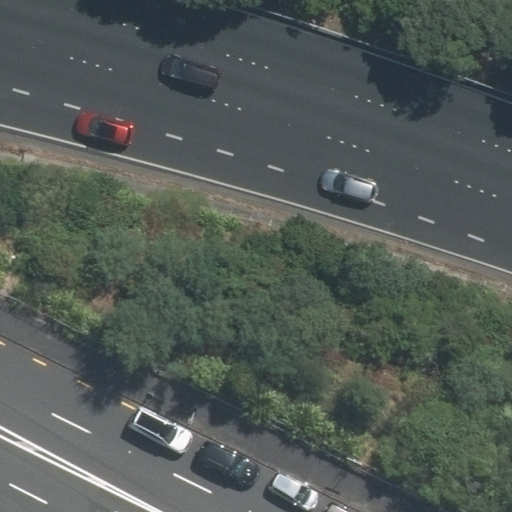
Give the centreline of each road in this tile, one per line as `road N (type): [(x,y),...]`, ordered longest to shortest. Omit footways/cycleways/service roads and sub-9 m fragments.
road 1 (motorway): [(467,135),(0,69)]
road 2 (motorway): [(467,135),(28,0)]
road 3 (primary): [(0,435),(156,511)]
